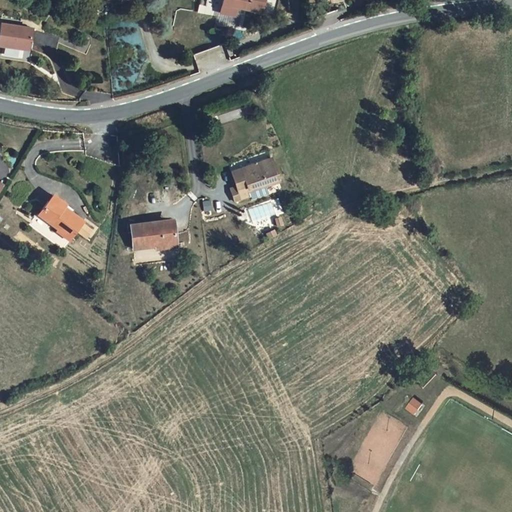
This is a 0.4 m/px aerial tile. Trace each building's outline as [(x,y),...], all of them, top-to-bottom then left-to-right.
[(236,7),(273,15),(276,0),(223,0),(219,19),(233,22),(236,7)] [(33,29),(3,23),(0,37),(0,45),(29,51),(33,29)] [(281,182),(272,158),(242,169),(248,185),(240,187),(232,191),(237,204),(253,198),(251,193),(281,182)] [(234,172),(240,187),(248,185),(242,169),(234,172)] [(52,196),(48,201),(63,212),(65,209),(67,206),(52,196)] [(48,201),(39,215),(61,231),(59,233),(73,243),(80,233),(90,240),(95,232),(85,225),(86,224),(65,209),(63,212),(48,201)] [(153,222),(153,227),(175,225),(175,219),(153,222)] [(153,222),(132,224),(135,249),(158,246),(178,244),(175,225),(153,227),(153,222)] [(406,408),(415,415),(423,405),(414,398),(406,408)]
